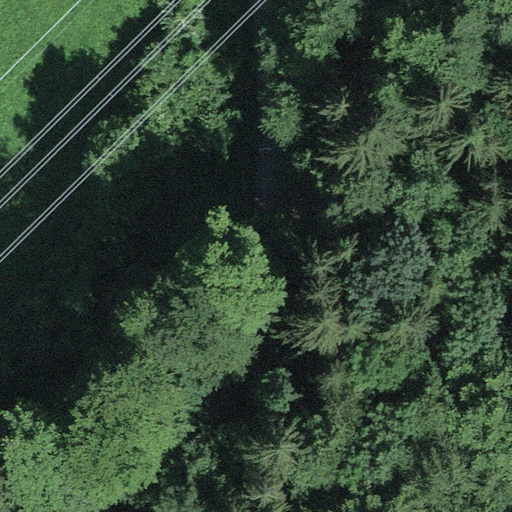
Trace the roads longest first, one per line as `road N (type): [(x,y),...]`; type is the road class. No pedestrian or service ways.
road 1 (track): [(258,0),(267,188),(182,511)]
road 2 (track): [(204,429),(91,511)]
